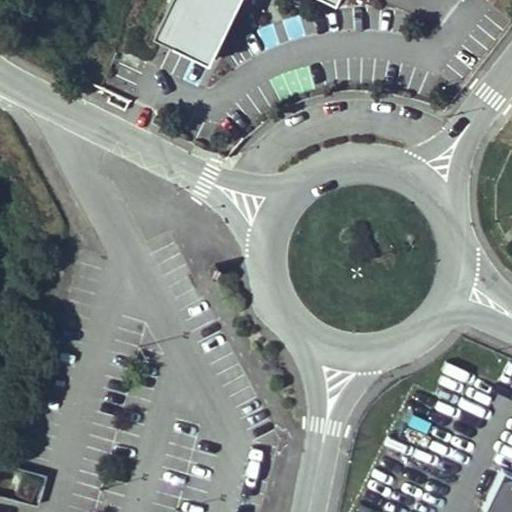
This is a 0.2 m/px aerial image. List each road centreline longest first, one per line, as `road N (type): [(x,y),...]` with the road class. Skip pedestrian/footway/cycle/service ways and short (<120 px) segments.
road 1 (unclassified): [(0,65),(274,213)]
road 2 (unclassified): [(428,181),(388,159),(343,157),(301,177),(274,213)]
road 3 (unclassified): [(341,346),(305,511)]
road 4 (unclassified): [(274,213),(267,268),(292,318),(341,346)]
road 5 (residential): [(428,181),(511,69)]
road 6 (unclassified): [(341,346),(389,345),(431,320),(452,285)]
